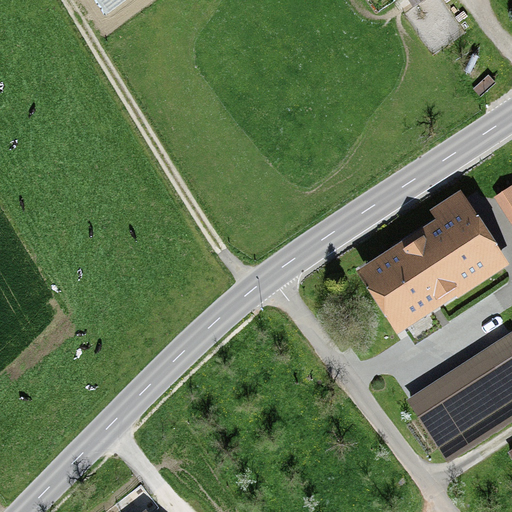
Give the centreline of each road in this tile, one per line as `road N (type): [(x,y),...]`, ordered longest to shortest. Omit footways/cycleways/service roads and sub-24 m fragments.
road 1 (track): [(255,286),(202,225),(67,0)]
road 2 (secondary): [(269,276),(24,511)]
road 3 (residential): [(448,511),(269,276)]
road 4 (secondary): [(511,115),(269,276)]
